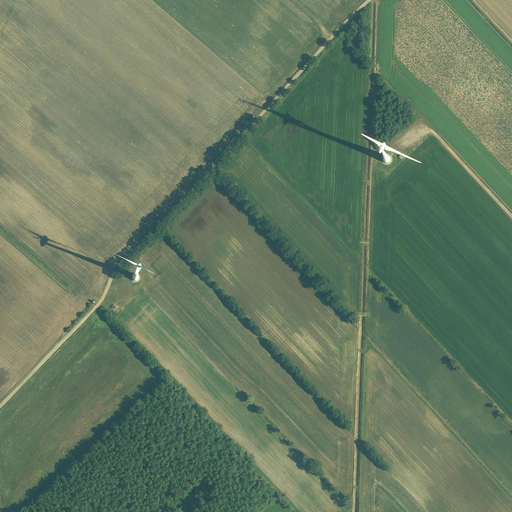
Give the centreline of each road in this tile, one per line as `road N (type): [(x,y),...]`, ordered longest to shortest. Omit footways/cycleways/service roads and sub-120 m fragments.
road 1 (track): [(0,409),(99,305),(128,256),(371,0)]
road 2 (track): [(511,214),(429,128),(405,148)]
